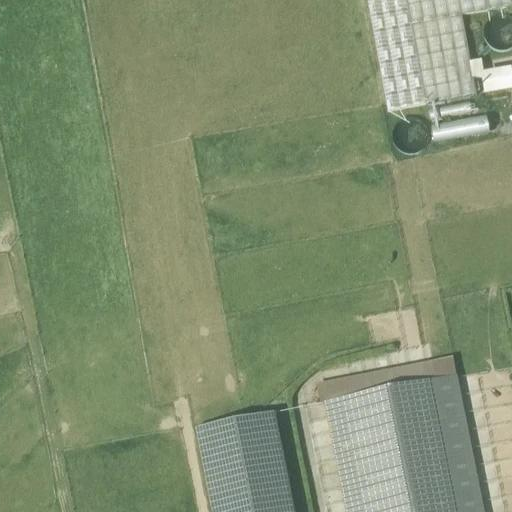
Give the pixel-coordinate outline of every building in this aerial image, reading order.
[(471,65),(462,18),(457,19),(453,0),(366,0),(387,114),(476,98),(473,81),(471,65)] [(511,0),(453,0),(457,19),(462,18),(511,8),(511,0)] [(484,32),(484,39),(487,46),(492,51),(498,53),(506,53),(511,50),(511,20),(505,17),(498,17),(491,20),(486,25),(484,32)] [(471,65),(473,81),(483,79),(480,63),(471,65)] [(509,74),(485,79),(488,95),(511,90),(509,74)] [(470,105),(429,112),(428,115),(428,119),(429,121),(431,123),(431,124),(472,116),(473,114),(473,110),(472,107),(470,105)] [(486,118),(431,128),(431,134),(432,140),(435,146),(490,136),(490,131),(489,125),(486,118)] [(392,135),(392,142),(395,149),(400,154),(407,156),(414,156),(421,154),(426,148),(428,142),(428,135),(425,128),(420,123),(414,120),(406,120),(400,123),(395,128),(392,135)] [(320,407),(325,406),(351,401),(430,386),(456,380),(452,360),(316,388),(320,407)] [(482,511),(456,380),(430,386),(454,511),(482,511)] [(325,406),(346,511),(454,511),(430,386),(351,401),(325,406)] [(196,432),(211,511),(293,511),(275,417),(196,432)]
